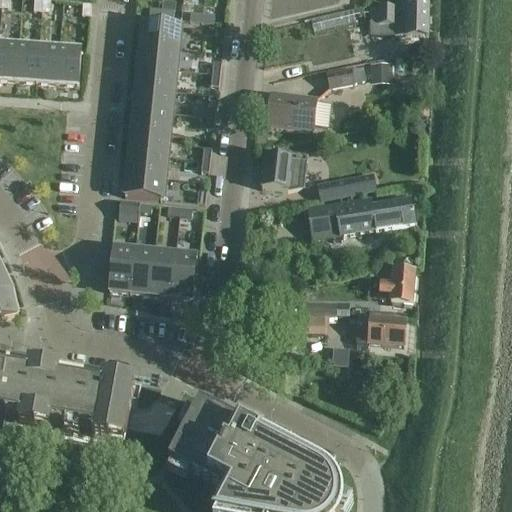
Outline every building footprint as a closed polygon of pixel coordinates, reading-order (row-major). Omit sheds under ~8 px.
[(9,12),(10,0),(2,0),(1,11),(9,12)] [(33,15),(42,16),(42,3),(34,3),(33,15)] [(51,4),(42,3),(42,16),(50,16),(51,4)] [(370,11),(370,36),(378,37),(394,37),(429,39),(429,5),(394,5),(394,10),(379,9),(370,11)] [(82,7),(82,20),(90,20),(91,8),(82,7)] [(161,22),(162,15),(150,13),(149,21),(161,22)] [(173,24),(174,16),(162,15),(161,22),(173,24)] [(202,27),(202,19),(190,17),(190,25),(202,27)] [(213,28),(214,20),(202,19),(202,27),(213,28)] [(180,53),(182,31),(143,27),(140,49),(180,53)] [(225,35),(217,34),(215,46),(223,47),(225,35)] [(0,48),(0,85),(18,87),(21,49),(0,48)] [(21,49),(18,87),(39,89),(42,51),(21,49)] [(177,75),(180,53),(140,49),(138,71),(177,75)] [(42,51),(39,89),(60,90),(63,52),(42,51)] [(63,52),(60,90),(81,91),(84,54),(63,52)] [(220,79),(221,67),(213,66),(212,78),(220,79)] [(371,69),(371,88),(392,88),(392,69),(371,69)] [(175,96),(177,75),(138,71),(136,92),(175,96)] [(329,93),(363,86),(360,72),(327,79),(329,93)] [(218,91),(220,79),(212,78),(210,90),(218,91)] [(173,118),(175,96),(136,92),(134,114),(173,118)] [(314,138),(318,105),(272,100),(268,132),(314,138)] [(429,101),(411,101),(411,120),(429,120),(429,101)] [(215,122),(216,110),(208,109),(207,121),(215,122)] [(171,139),(173,118),(134,114),(132,135),(171,139)] [(214,134),(215,122),(207,121),(206,133),(214,134)] [(423,124),(408,126),(411,142),(426,139),(423,124)] [(168,161),(171,139),(132,135),(129,157),(168,161)] [(210,165),(211,153),(203,152),(202,164),(210,165)] [(166,182),(168,161),(129,157),(127,178),(166,182)] [(266,159),(262,193),(289,196),(304,192),(306,178),(307,164),(293,162),(266,159)] [(209,177),(210,165),(202,164),(201,176),(209,177)] [(321,205),(376,195),(373,177),(318,188),(321,205)] [(164,204),(166,182),(127,178),(125,200),(164,204)] [(205,209),(206,197),(198,196),(197,208),(205,209)] [(373,210),(371,201),(308,212),(313,245),(339,240),(416,228),(412,203),(373,210)] [(128,207),(127,215),(139,216),(140,208),(128,207)] [(151,217),(152,209),(140,208),(139,216),(151,217)] [(180,220),(180,212),(168,211),(168,219),(180,220)] [(191,221),(192,213),(180,212),(180,220),(191,221)] [(130,298),(135,254),(114,252),(109,296),(130,298)] [(151,300),(155,256),(135,254),(130,298),(151,300)] [(171,302),(176,258),(155,256),(151,300),(171,302)] [(192,304),(197,261),(176,258),(171,302),(192,304)] [(2,275),(0,275),(0,300),(13,297),(2,275)] [(415,276),(392,275),(392,276),(381,275),(380,287),(379,300),(390,301),(390,305),(413,308),(415,276)] [(13,297),(0,300),(0,323),(19,321),(13,297)] [(307,319),(337,320),(337,307),(319,306),(307,306),(307,319)] [(286,321),(286,344),(299,344),(299,338),(324,338),(324,321),(317,321),(286,321)] [(404,350),(406,325),(369,322),(357,322),(356,347),(404,350)] [(8,366),(10,354),(0,352),(0,416),(5,418),(4,426),(3,433),(124,454),(127,431),(130,419),(131,410),(135,387),(123,385),(28,369),(8,366)] [(242,428),(200,406),(169,466),(230,497),(222,511),(343,511),(344,511),(344,508),(344,504),(344,501),(344,497),(343,494),(342,490),(340,487),(339,484),(337,481),(335,479),(332,476),(330,474),(327,472),(324,470),(261,438),(264,432),(245,422),(242,428)]
